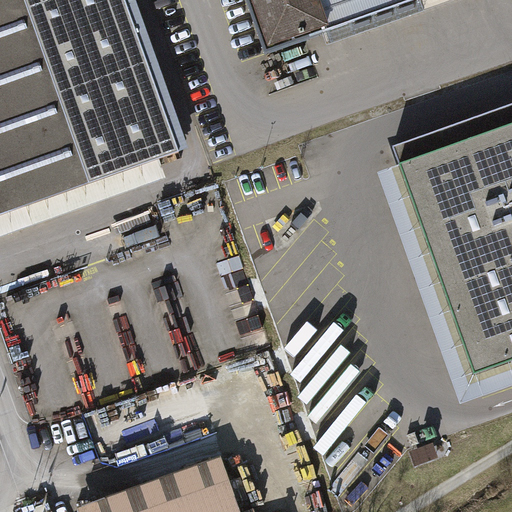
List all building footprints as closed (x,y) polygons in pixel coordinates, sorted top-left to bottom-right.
[(0,0),(0,238),(89,206),(15,0),(0,0)] [(15,0),(89,206),(167,179),(160,160),(180,153),(157,89),(163,87),(157,69),(151,72),(125,0),(15,0)] [(253,0),(278,71),(489,0),(253,0)] [(511,109),(394,151),(475,381),(511,368),(511,109)] [(78,508),(79,511),(143,511),(229,482),(221,457),(78,508)] [(240,511),(229,482),(143,511),(240,511)]
